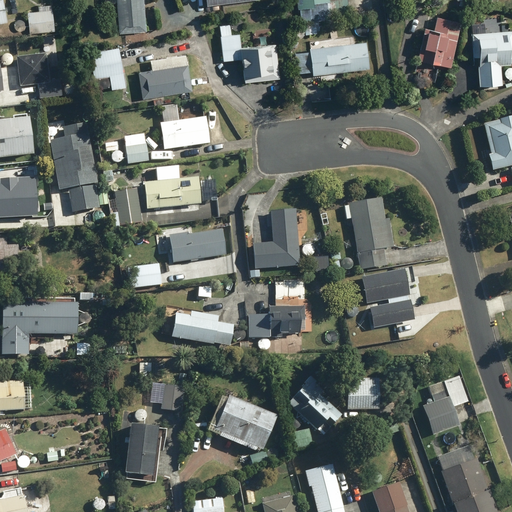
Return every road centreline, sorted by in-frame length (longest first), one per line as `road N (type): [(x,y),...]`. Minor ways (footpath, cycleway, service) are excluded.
road 1 (residential): [(434,170),(384,157),(279,158),(277,138),(289,127),(376,119),(415,129),(428,149)]
road 2 (residential): [(434,170),(511,412)]
